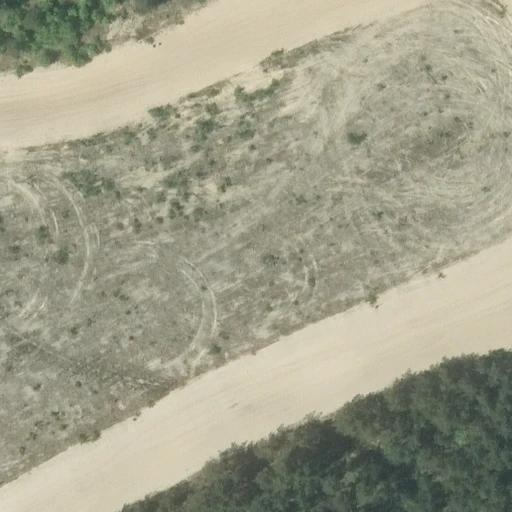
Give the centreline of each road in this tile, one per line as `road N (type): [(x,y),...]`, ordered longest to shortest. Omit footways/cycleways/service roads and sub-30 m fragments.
road 1 (track): [(42,511),(511,310)]
road 2 (track): [(314,0),(125,92),(42,114),(0,114)]
